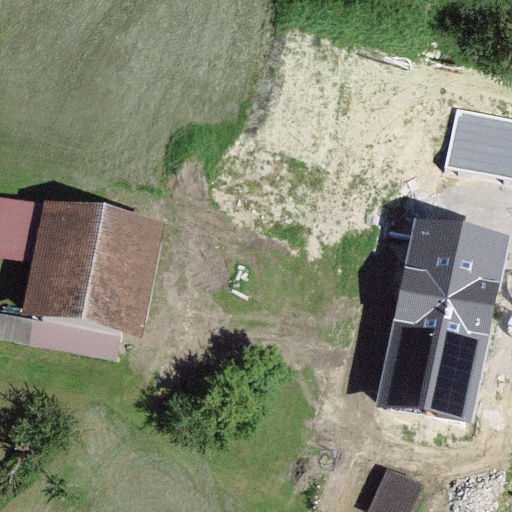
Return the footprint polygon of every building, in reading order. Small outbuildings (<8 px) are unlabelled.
[(381,186),(317,174),(309,213),(373,225),(381,186)] [(165,232),(2,203),(0,213),(0,263),(33,270),(23,323),(144,345),(165,232)] [(511,278),(511,262),(417,245),(401,328),(354,319),(344,371),(375,377),(372,393),(380,394),(374,424),(428,434),(430,424),(456,429),(466,379),(492,384),(511,278)] [(374,511),(391,474),(366,464),(353,493),(325,481),(311,511),(374,511)] [(417,511),(427,490),(393,475),(376,511),(417,511)]
